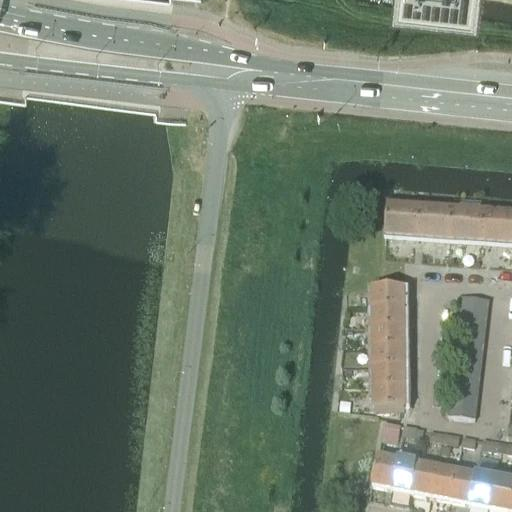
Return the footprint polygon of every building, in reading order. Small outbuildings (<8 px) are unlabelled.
[(385,240),(417,242),(419,215),(387,213),(385,240)] [(417,242),(449,244),(451,217),(419,215),(417,242)] [(449,244),(481,246),(483,219),(451,217),(449,244)] [(481,246),(511,248),(511,221),(483,219),(481,246)] [(373,294),(373,315),(403,315),(403,294),(373,294)] [(462,304),(460,316),(487,319),(488,307),(462,304)] [(373,315),(373,335),(403,335),(403,315),(373,315)] [(460,316),(459,328),(485,331),(487,319),(460,316)] [(459,328),(457,340),(484,343),(485,331),(459,328)] [(373,335),(373,355),(403,355),(403,335),(373,335)] [(457,340),(456,352),(483,355),(484,343),(457,340)] [(456,352),(455,363),(481,367),(483,355),(456,352)] [(373,355),(373,375),(403,375),(403,355),(373,355)] [(455,363),(453,375),(480,378),(481,367),(455,363)] [(373,375),(374,396),(404,396),(403,375),(373,375)] [(453,375),(452,387),(479,390),(480,378),(453,375)] [(452,387),(450,399),(477,402),(479,390),(452,387)] [(404,396),(374,396),(374,416),(404,415),(404,396)] [(450,399),(449,410),(476,413),(477,402),(450,399)] [(476,413),(449,410),(448,422),(474,426),(476,413)] [(384,429),(381,445),(397,448),(400,432),(384,429)] [(402,443),(422,446),(423,436),(404,433),(402,443)] [(429,445),(441,447),(442,439),(431,437),(429,445)] [(442,447),(457,450),(458,442),(443,439),(442,447)] [(462,450),(473,452),(475,445),(463,443),(462,450)] [(481,454),(501,457),(503,449),(483,446),(481,454)] [(501,457),(511,459),(511,450),(503,449),(501,457)] [(392,495),(411,499),(417,470),(419,460),(400,456),(399,461),(392,495)] [(372,491),(392,495),(399,461),(389,459),(388,465),(377,463),(372,491)] [(411,499),(431,503),(438,468),(428,466),(427,472),(417,470),(411,499)] [(431,503),(450,506),(456,478),(446,476),(447,469),(438,468),(431,503)] [(469,510),(478,511),(489,511),(495,485),(497,476),(477,472),(476,476),(475,482),(469,510)] [(450,506),(469,510),(475,482),(476,476),(466,474),(465,480),(456,478),(450,506)] [(489,511),(509,511),(511,499),(511,476),(497,474),(497,476),(495,485),(489,511)]
